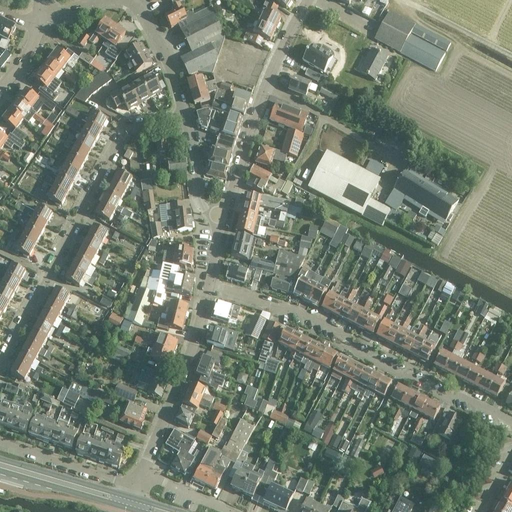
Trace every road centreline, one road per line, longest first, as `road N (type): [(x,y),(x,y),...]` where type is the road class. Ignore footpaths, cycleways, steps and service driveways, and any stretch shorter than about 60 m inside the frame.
road 1 (residential): [(208,287),(291,306),(343,334),(347,348),(446,399),(464,396),(511,421)]
road 2 (residential): [(220,216),(280,47),(307,0)]
road 3 (residential): [(47,275),(126,127),(184,117)]
road 4 (residential): [(141,474),(188,361),(208,287)]
road 5 (residential): [(135,486),(0,441)]
road 6 (secondary): [(129,497),(0,459)]
road 7 (residential): [(184,117),(165,57),(128,0)]
road 8 (secondary): [(0,470),(124,507)]
road 9 (track): [(511,56),(399,0)]
